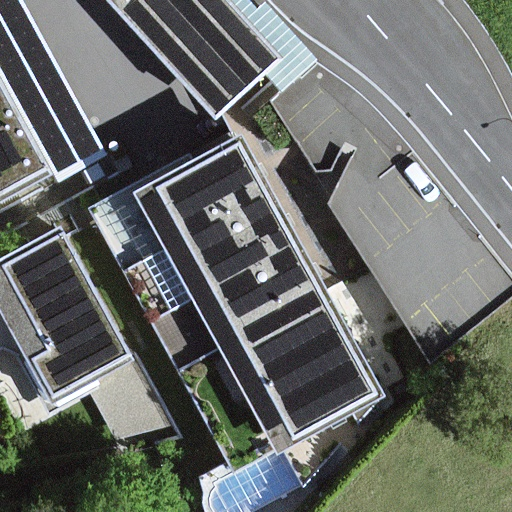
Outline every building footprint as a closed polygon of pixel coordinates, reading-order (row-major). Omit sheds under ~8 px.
[(98,0),(139,47),(193,0),(98,0)] [(273,59),(221,0),(193,0),(139,47),(202,120),(257,73),(273,59)] [(221,0),(273,59),(257,73),(278,93),(314,61),(259,4),(253,9),(244,0),(221,0)] [(0,27),(0,73),(20,62),(0,27)] [(20,62),(0,73),(0,196),(6,206),(78,165),(20,62)] [(264,133),(164,188),(195,244),(295,188),(264,133)] [(295,188),(195,244),(225,299),(325,244),(295,188)] [(0,261),(0,358),(35,340),(68,400),(158,351),(83,216),(0,261)] [(325,244),(225,299),(252,348),(353,294),(325,244)] [(353,294),(252,348),(303,442),(404,388),(353,294)]
